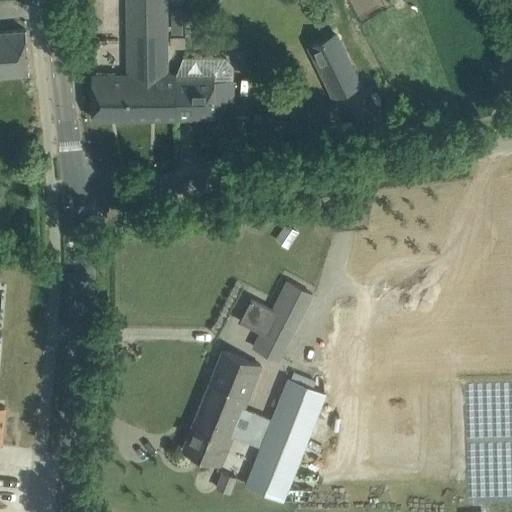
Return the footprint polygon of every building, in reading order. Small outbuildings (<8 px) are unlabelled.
[(168,76),(167,0),(127,0),(129,74),(93,75),(94,118),(178,118),(178,76),(168,76)] [(0,74),(30,72),(26,29),(0,31),(0,74)] [(341,34),(316,47),(341,97),(366,84),(341,34)] [(234,118),(234,97),(234,84),(217,84),(217,75),(178,76),(178,118),(234,118)] [(419,272),(420,282),(445,280),(444,271),(419,272)] [(253,346),(280,360),(315,294),(287,279),(273,306),(252,296),(239,321),(260,332),(253,346)] [(445,298),(335,306),(338,340),(338,349),(322,350),(324,394),(288,379),(273,417),(262,447),(247,483),(286,499),(309,501),(313,488),(291,486),(321,412),(346,410),(351,462),(429,456),(492,450),(487,403),(486,397),(350,408),(348,387),(499,377),(496,338),(449,341),(445,298)] [(261,365),(242,357),(224,350),(207,392),(211,393),(209,397),(243,409),(245,405),(261,365)] [(262,447),(273,417),(245,405),(243,409),(209,397),(211,393),(207,392),(183,449),(221,465),(232,435),(262,447)] [(223,471),(216,488),(231,493),(237,476),(223,471)]
